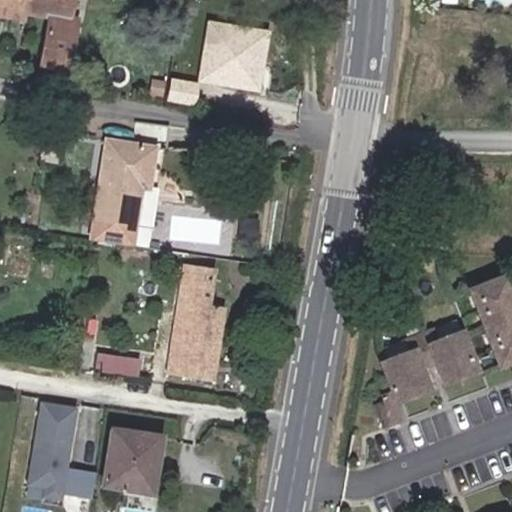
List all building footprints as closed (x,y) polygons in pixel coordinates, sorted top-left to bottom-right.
[(0,0),(0,8),(25,12),(27,0),(0,0)] [(27,0),(25,12),(47,17),(38,66),(65,71),(74,22),(67,20),(70,0),(27,0)] [(268,32),(207,22),(197,80),(258,90),(268,32)] [(196,84),(169,79),(165,101),(193,106),(196,84)] [(152,149),(104,141),(89,239),(91,239),(128,245),(139,187),(146,188),(152,149)] [(388,245),(407,246),(407,235),(389,234),(388,245)] [(221,308),(207,306),(213,270),(183,265),(165,374),(209,381),(221,308)] [(501,367),(511,362),(511,287),(507,275),(471,289),(501,367)] [(431,390),(421,366),(436,360),(446,384),(479,371),(463,331),(436,342),(433,334),(406,344),(409,352),(382,362),(397,403),(431,390)] [(383,427),(398,421),(390,400),(375,406),(383,427)] [(58,500),(73,409),(39,403),(25,485),(42,488),(41,497),(58,500)] [(143,486),(148,458),(155,460),(159,438),(108,430),(99,486),(121,490),(123,483),(143,486)] [(121,490),(150,494),(155,460),(148,458),(143,486),(123,483),(121,490)]
